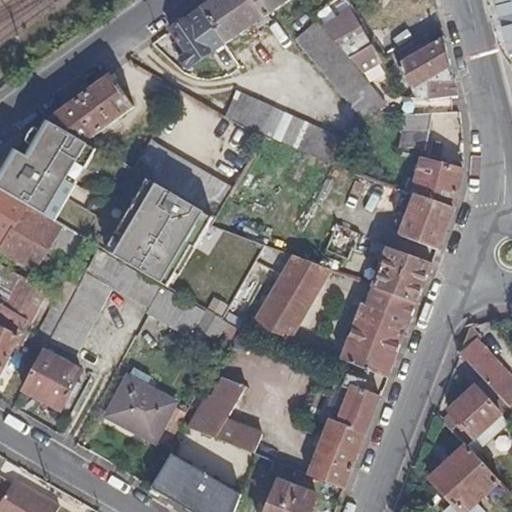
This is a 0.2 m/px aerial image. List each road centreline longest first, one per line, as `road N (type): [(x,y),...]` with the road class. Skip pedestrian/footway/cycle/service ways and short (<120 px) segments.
road 1 (residential): [(368,511),(440,322),(481,275)]
road 2 (residential): [(506,217),(502,139),(468,0)]
road 3 (secondary): [(169,0),(0,121)]
road 4 (residential): [(0,422),(149,511)]
